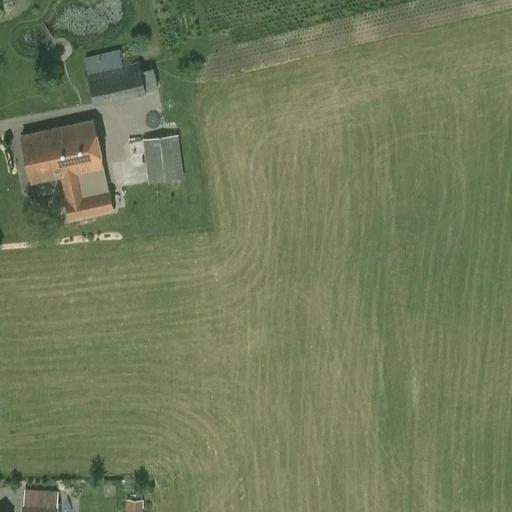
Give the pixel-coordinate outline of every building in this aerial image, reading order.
[(95,105),(146,93),(139,63),(124,66),(120,49),(84,57),(95,105)] [(22,136),(32,182),(62,175),(67,200),(66,200),(70,219),(113,210),(109,191),(84,196),(78,172),(104,166),(94,120),(22,136)] [(148,183),(184,178),(179,135),(143,140),(148,183)] [(21,511),(58,511),(59,501),(58,501),(58,492),(25,490),(25,500),(23,499),(21,511)] [(126,499),(126,511),(142,511),(143,499),(126,499)]
